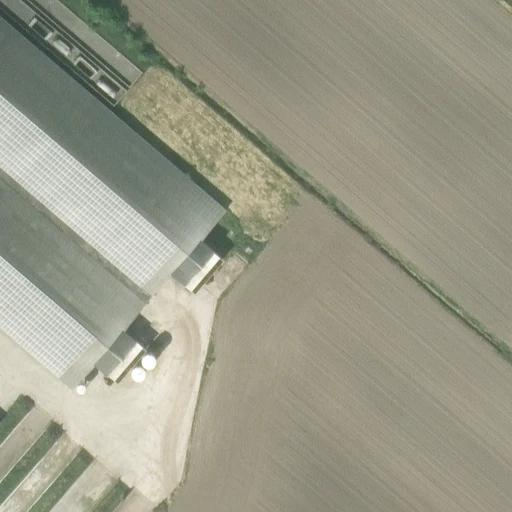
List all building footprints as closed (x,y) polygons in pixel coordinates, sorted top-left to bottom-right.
[(0,326),(69,385),(221,207),(0,16),(0,326)] [(108,71),(94,80),(110,102),(123,93),(108,71)] [(97,360),(116,378),(147,343),(128,326),(97,360)] [(0,511),(24,511),(34,485),(37,486),(32,476),(30,479),(0,496),(0,487),(7,467),(0,455),(0,511)] [(75,481),(81,485),(80,486),(92,497),(110,476),(92,461),(75,481)] [(63,511),(61,511),(62,510),(52,503),(45,511),(63,511)]
